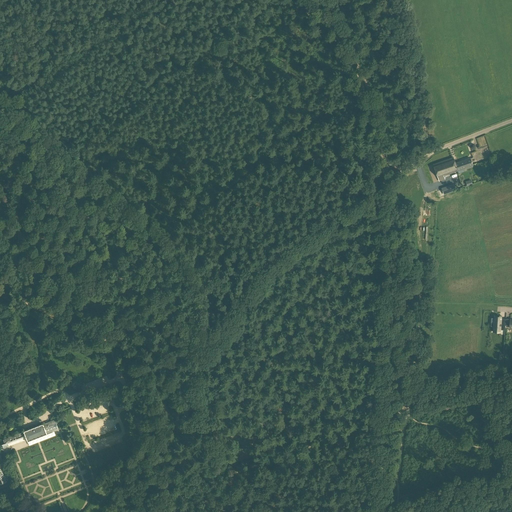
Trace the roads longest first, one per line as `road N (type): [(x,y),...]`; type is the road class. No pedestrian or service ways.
road 1 (unknown): [(187,389),(273,271),(384,188)]
road 2 (unknown): [(384,188),(393,173),(383,113),(322,0)]
road 3 (track): [(164,244),(8,111)]
road 4 (track): [(387,182),(366,84),(314,0)]
road 5 (track): [(157,0),(8,111)]
road 6 (track): [(433,151),(397,0)]
road 7 (track): [(264,269),(387,182)]
road 8 (track): [(121,377),(170,511)]
road 9 (track): [(193,373),(264,269)]
road 10 (unknown): [(173,511),(171,467),(187,389)]
